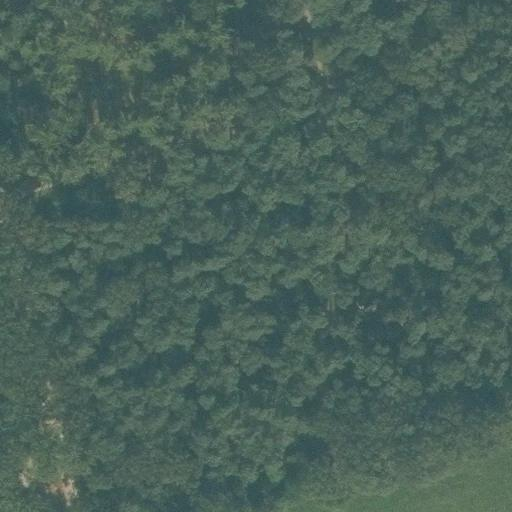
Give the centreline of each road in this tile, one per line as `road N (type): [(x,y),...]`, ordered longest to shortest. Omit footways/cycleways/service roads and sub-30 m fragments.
road 1 (track): [(445,0),(0,190)]
road 2 (track): [(0,272),(60,511)]
